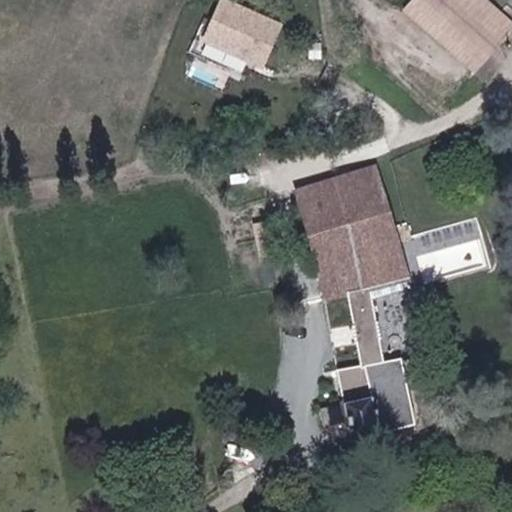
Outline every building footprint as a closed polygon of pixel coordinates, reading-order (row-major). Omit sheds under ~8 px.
[(286,24),(230,0),(218,0),(199,45),(265,73),(286,24)] [(511,35),(511,22),(483,0),(448,0),(444,6),(500,50),(511,35)] [(456,87),(421,64),(407,86),(442,108),(456,87)] [(363,176),(316,183),(337,297),(381,291),(363,176)] [(411,350),(341,364),(352,413),(339,416),(343,431),(423,412),(411,350)] [(287,466),(270,468),(272,486),(288,485),(287,466)]
